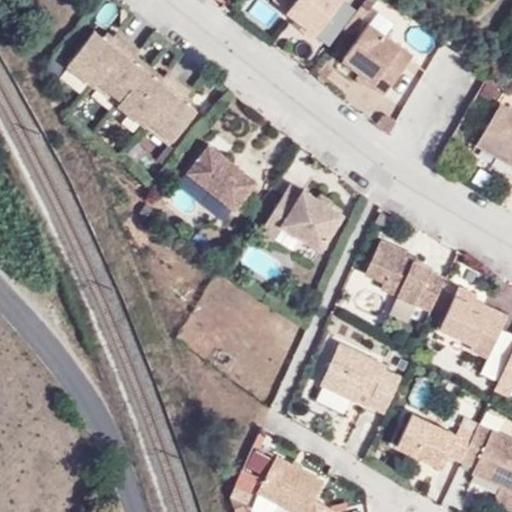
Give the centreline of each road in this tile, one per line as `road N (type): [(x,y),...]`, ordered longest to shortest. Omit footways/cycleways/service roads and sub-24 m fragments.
road 1 (residential): [(511,257),(385,173),(165,0)]
road 2 (unclassified): [(0,286),(95,405),(139,511)]
